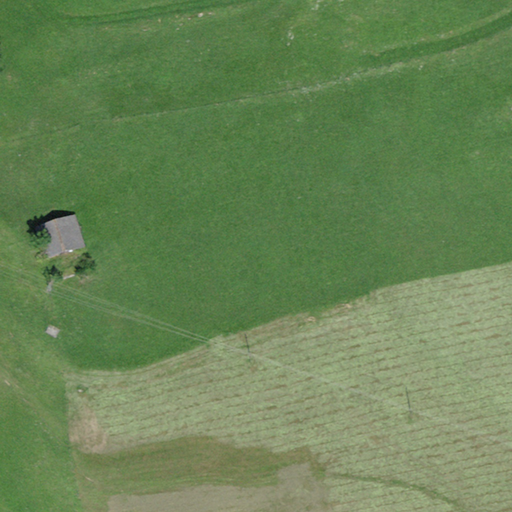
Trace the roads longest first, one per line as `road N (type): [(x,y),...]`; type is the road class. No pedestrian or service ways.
road 1 (track): [(224,0),(81,20),(35,3)]
road 2 (track): [(367,61),(511,18)]
